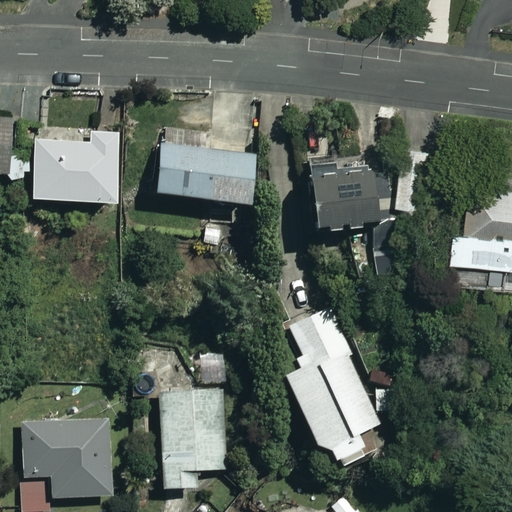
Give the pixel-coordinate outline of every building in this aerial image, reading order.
[(16,156),(18,127),(0,125),(0,184),(29,186),(31,157),(16,156)] [(213,137),(168,133),(162,207),(256,214),(260,161),(212,157),(213,137)] [(122,142),(96,142),(96,150),(40,150),(40,213),(122,213),(122,142)] [(436,154),(405,151),(397,215),(427,219),(436,154)] [(374,177),(370,155),(313,164),(325,241),(396,230),(387,175),(374,177)] [(511,194),(477,190),(471,245),(458,243),(455,267),(495,272),(493,292),(506,293),(508,274),(511,274),(511,194)] [(323,462),(333,458),(342,480),(371,467),(362,445),(385,435),(332,312),(291,330),(311,376),(290,385),(323,462)] [(229,475),(223,392),(162,396),(168,497),(194,495),(193,477),(229,475)] [(19,422),(19,511),(49,511),(49,485),(53,485),(54,505),(117,504),(117,421),(19,422)]
